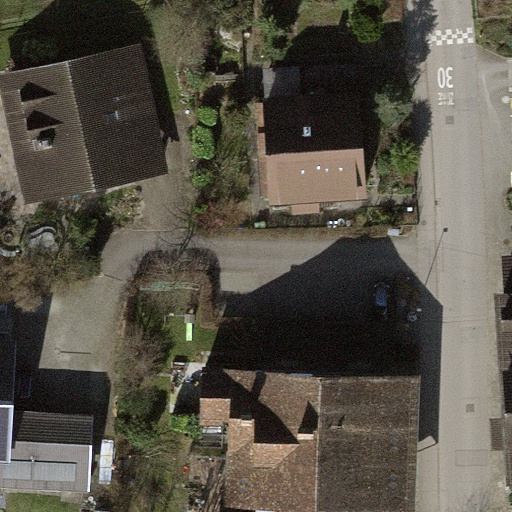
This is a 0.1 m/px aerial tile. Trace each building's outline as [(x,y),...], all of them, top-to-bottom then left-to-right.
[(136,40),(0,70),(0,75),(28,203),(165,173),(136,40)] [(354,65),(266,70),(273,197),(364,191),(359,96),(356,96),(354,65)] [(509,287),(498,288),(511,482),(511,481),(511,255),(507,256),(509,287)] [(11,345),(0,344),(0,478),(85,482),(88,420),(7,416),(11,345)] [(424,374),(216,365),(213,423),(247,424),(244,502),(418,509),(424,374)]
